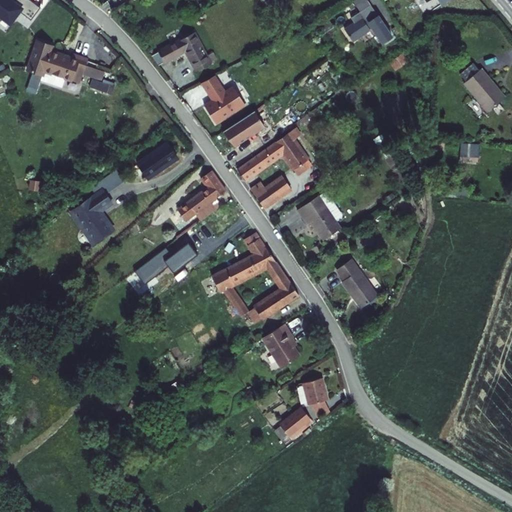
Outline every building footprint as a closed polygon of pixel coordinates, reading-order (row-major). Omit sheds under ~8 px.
[(367,23),(370,27),(379,21),(375,15),(374,16),(369,8),(370,7),(366,0),(355,7),(346,12),(349,18),(340,24),(347,36),(367,23)] [(379,21),(370,27),(377,39),(387,33),(379,21)] [(198,31),(162,49),(167,59),(188,48),(199,69),(214,62),(213,61),(218,58),(215,52),(210,54),(198,31)] [(42,39),(32,66),(77,82),(81,71),(87,73),(92,58),(77,53),(75,58),(55,50),(57,45),(42,39)] [(397,69),(411,58),(405,50),(390,60),(397,69)] [(474,61),(461,72),(466,78),(464,80),(487,110),(505,96),(481,66),(479,68),(474,61)] [(209,98),(196,107),(208,126),(247,98),(237,84),(225,93),(229,99),(216,108),(209,98)] [(193,91),(188,95),(195,105),(200,101),(193,91)] [(230,132),(223,138),(237,156),(274,127),(267,118),(237,141),(230,132)] [(238,167),(247,180),(285,153),(296,169),(310,159),(299,143),(303,140),(294,127),(238,167)] [(462,141),(461,158),(479,160),(481,143),(462,141)] [(144,177),(179,161),(170,142),(136,158),(144,177)] [(296,169),(301,175),(315,165),(310,159),(296,169)] [(194,213),(195,214),(217,198),(216,197),(227,188),(213,169),(200,178),(206,186),(178,206),(187,218),(194,213)] [(252,188),(264,207),(293,189),(286,178),(268,189),(264,181),(252,188)] [(111,183),(77,208),(102,242),(120,229),(106,210),(122,199),(111,183)] [(313,222),(324,238),(341,226),(336,219),(340,220),(340,216),(343,217),(344,214),(327,190),(298,210),(308,225),(313,222)] [(195,214),(199,219),(220,203),(217,198),(195,214)] [(226,288),(242,315),(249,311),(234,284),(265,268),(279,260),(259,230),(248,237),(257,251),(213,276),(221,290),(226,288)] [(188,240),(171,253),(166,247),(136,269),(148,286),(196,252),(188,240)] [(343,280),(362,306),(379,294),(353,258),(339,268),(346,278),(343,280)] [(279,260),(265,268),(279,291),(293,282),(279,260)] [(279,291),(249,311),(256,323),(301,293),(293,282),(279,291)] [(268,333),(288,363),(303,353),(293,338),(296,336),(286,321),(268,333)] [(306,381),(311,403),(313,402),(327,400),(329,399),(325,377),(306,381)] [(327,400),(313,402),(315,415),(330,412),(327,400)] [(283,424),(291,435),(313,418),(306,407),(283,424)]
